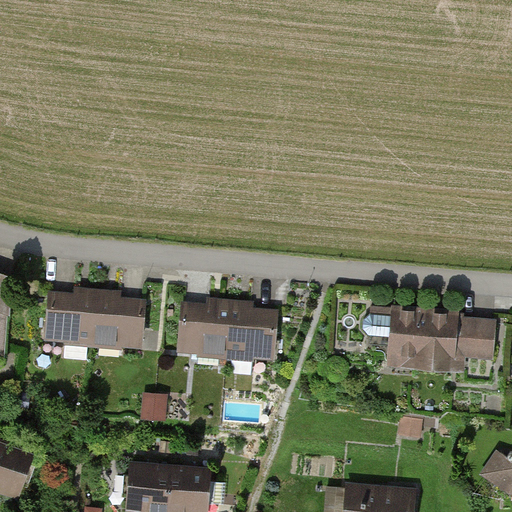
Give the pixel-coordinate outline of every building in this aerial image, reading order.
[(10,286),(0,282),(0,361),(7,364),(10,286)] [(97,304),(48,300),(45,350),(94,354),(97,304)] [(146,307),(97,304),(94,354),(143,357),(146,307)] [(230,315),(182,312),(179,364),(226,367),(230,315)] [(277,318),(230,315),(226,367),(274,370),(277,318)] [(500,328),(372,317),(370,346),(391,348),(388,378),(465,385),(467,369),(496,371),(500,328)] [(35,462),(0,448),(0,504),(17,511),(35,462)] [(480,485),(510,506),(511,505),(511,458),(510,458),(510,465),(499,457),(480,485)] [(168,511),(171,474),(132,471),(129,511),(168,511)] [(207,511),(210,476),(171,474),(168,511),(207,511)] [(346,489),(344,511),(414,511),(416,493),(346,489)]
